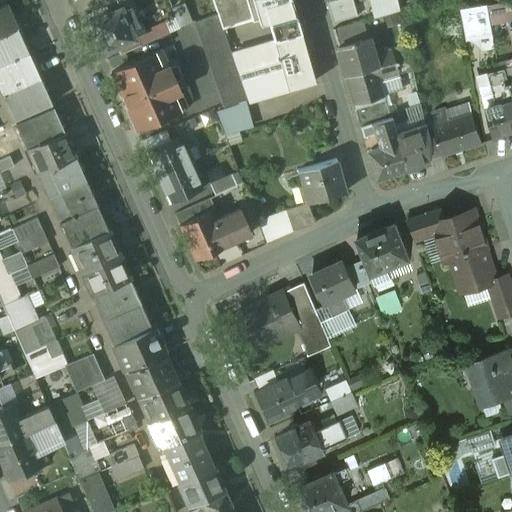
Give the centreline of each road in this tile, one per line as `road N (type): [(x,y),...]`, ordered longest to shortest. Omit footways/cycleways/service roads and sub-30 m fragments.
road 1 (residential): [(187,296),(53,0)]
road 2 (residential): [(282,511),(187,296)]
road 3 (residential): [(308,0),(369,216)]
road 4 (residential): [(187,296),(369,216)]
road 5 (residential): [(369,216),(495,171)]
